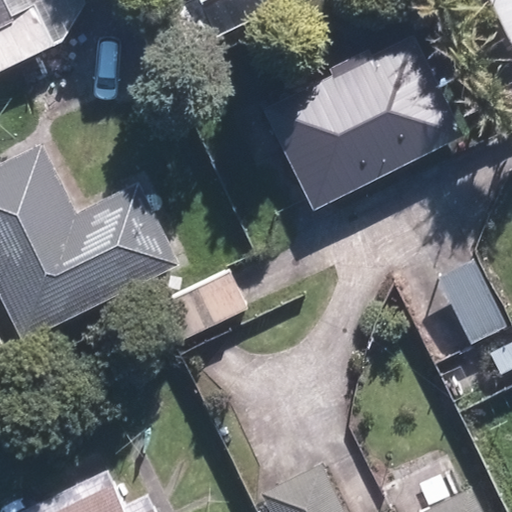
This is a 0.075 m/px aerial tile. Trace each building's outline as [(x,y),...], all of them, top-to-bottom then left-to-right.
[(0,59),(45,38),(28,0),(18,0),(0,9),(0,59)] [(511,0),(485,0),(511,55),(511,0)] [(306,201),(457,127),(407,24),(256,99),(306,201)] [(0,302),(15,333),(172,256),(132,174),(72,204),(37,134),(0,151),(0,302)] [(502,320),(468,252),(430,271),(463,338),(502,320)] [(495,368),(511,360),(511,333),(485,346),(495,368)] [(254,486),(267,511),(479,511),(464,481),(403,511),(400,504),(383,511),(341,511),(314,456),(254,486)] [(129,511),(123,511),(107,475),(29,511),(152,511),(148,503),(129,511)]
